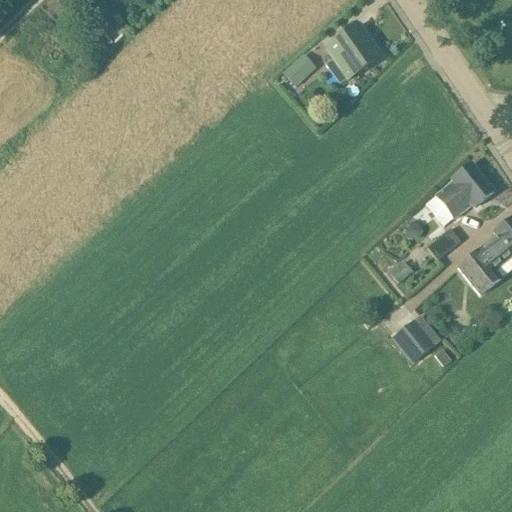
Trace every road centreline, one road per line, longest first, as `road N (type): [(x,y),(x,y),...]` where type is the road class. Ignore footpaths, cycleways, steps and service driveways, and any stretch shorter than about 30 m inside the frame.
road 1 (residential): [(511,157),(405,0)]
road 2 (residential): [(0,408),(86,511)]
